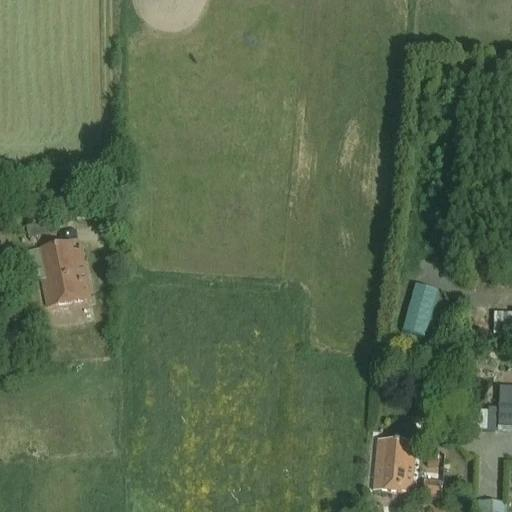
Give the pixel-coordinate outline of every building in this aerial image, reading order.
[(84,243),(37,252),(48,309),(95,301),(84,243)] [(511,295),(504,296),(503,316),(511,316),(511,295)] [(419,444),(382,441),(379,491),(415,494),(419,444)] [(451,482),(430,481),(429,500),(450,501),(451,482)] [(510,511),(510,502),(484,502),(483,511),(510,511)]
